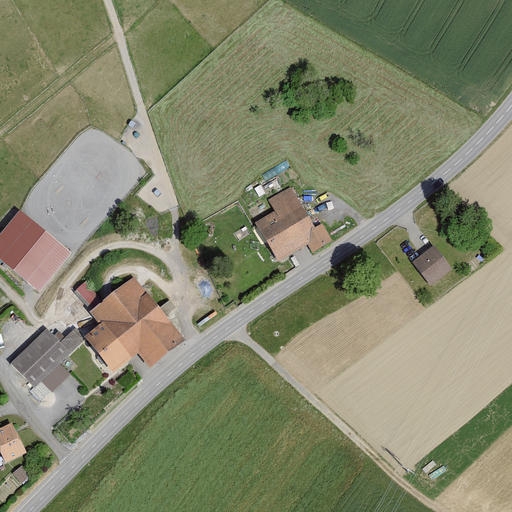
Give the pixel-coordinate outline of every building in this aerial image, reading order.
[(275,211),(255,222),(279,262),(308,245),(313,253),(332,241),(323,224),(315,228),(290,187),(268,199),(275,211)] [(70,254),(19,213),(0,236),(0,264),(37,295),(70,254)] [(486,244),(477,238),(471,247),(479,253),(486,244)] [(431,247),(410,263),(430,289),(451,273),(431,247)] [(180,340),(126,278),(86,312),(97,326),(80,340),(96,358),(76,374),(94,394),(135,359),(144,370),(180,340)] [(83,280),(73,292),(80,298),(90,286),(83,280)] [(55,395),(76,374),(96,358),(80,340),(75,331),(62,346),(48,332),(10,368),(31,391),(42,384),(55,395)] [(8,421),(0,424),(0,461),(2,466),(24,457),(8,421)]
